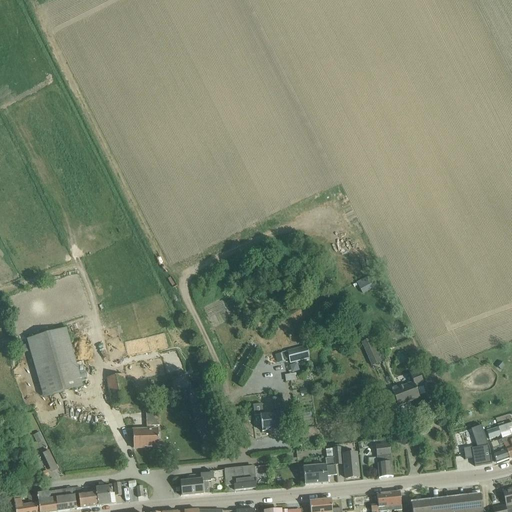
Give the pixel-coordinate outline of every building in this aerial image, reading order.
[(368,277),(356,283),(360,291),(372,284),(368,277)] [(27,340),(43,398),(82,387),(66,329),(27,340)] [(370,339),(361,342),(371,367),(380,364),(370,339)] [(124,344),(120,346),(125,355),(129,352),(124,344)] [(287,352),(290,364),(308,359),(305,347),(287,352)] [(249,348),(245,356),(251,359),(255,352),(249,348)] [(288,381),(299,379),(298,371),(286,373),(288,381)] [(420,399),(416,388),(424,385),(418,371),(409,375),(413,383),(399,388),(399,387),(391,390),(398,407),(420,399)] [(107,379),(112,406),(129,402),(123,375),(107,379)] [(280,413),(283,413),(282,402),(274,403),(276,413),(263,415),(262,405),(253,406),(254,416),(260,416),(262,432),(282,430),(280,413)] [(158,426),(159,426),(158,412),(146,413),(147,430),(133,431),(134,450),(159,448),(158,426)] [(511,423),(498,428),(500,436),(502,440),(503,443),(509,459),(511,458),(511,438),(509,429),(511,427),(511,423)] [(471,448),(463,449),(465,460),(473,459),(474,467),(492,464),(489,450),(481,427),(471,431),(477,449),(472,449),(471,448)] [(500,436),(498,428),(486,432),(489,440),(500,436)] [(503,443),(502,440),(498,441),(499,447),(492,449),(494,454),(493,455),(496,463),(509,459),(503,443)] [(375,446),(379,478),(393,477),(389,445),(375,446)] [(52,449),(45,452),(50,467),(57,464),(52,449)] [(343,455),(346,479),(358,478),(356,454),(343,455)] [(335,465),(334,458),(325,459),(326,466),(303,468),(304,486),(327,484),(327,477),(336,476),(335,465)] [(253,468),(223,471),(224,479),(225,487),(234,487),(235,491),(255,489),(253,468)] [(201,480),(180,482),(182,497),(209,494),(207,482),(211,482),(210,481),(213,480),(214,483),(218,482),(218,480),(224,479),(223,471),(209,473),(209,474),(200,475),(201,480)] [(102,486),(95,487),(98,506),(111,505),(109,494),(112,494),(111,487),(102,488),(102,486)] [(80,488),(74,489),(77,509),(98,506),(95,487),(90,487),(90,493),(81,494),(80,488)] [(74,489),(54,492),(58,511),(59,511),(77,509),(74,489)] [(511,489),(503,492),(506,506),(504,507),(506,511),(511,510),(511,489)] [(58,511),(54,492),(36,495),(38,503),(39,511),(58,511)] [(400,493),(377,495),(378,506),(379,509),(393,508),(394,511),(401,511),(400,493)] [(38,503),(36,495),(27,496),(29,504),(22,505),(21,500),(24,499),(23,497),(7,499),(9,511),(37,511),(36,503),(38,503)] [(430,511),(482,511),(480,495),(430,501),(430,511)] [(365,496),(356,496),(356,506),(365,506),(365,496)] [(331,500),(310,502),(310,503),(310,511),(341,511),(341,508),(332,509),(331,501),(331,500)] [(411,511),(430,511),(430,501),(411,503),(411,511)]
